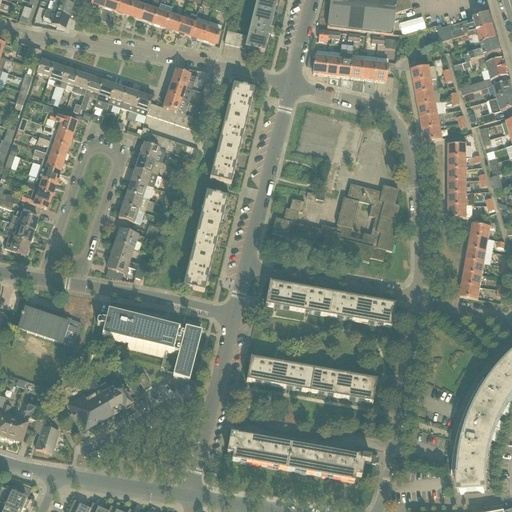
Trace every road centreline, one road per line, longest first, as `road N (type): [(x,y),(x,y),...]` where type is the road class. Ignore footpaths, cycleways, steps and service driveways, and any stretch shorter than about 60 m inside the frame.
road 1 (residential): [(291,84),(0,28)]
road 2 (residential): [(291,84),(370,104),(400,129),(414,189),(417,297)]
road 3 (residential): [(233,317),(0,273)]
road 4 (residential): [(417,297),(378,511)]
road 5 (residential): [(246,268),(291,84)]
road 6 (residential): [(190,499),(233,317)]
road 7 (residential): [(417,297),(246,268)]
road 8 (residential): [(190,499),(57,476)]
